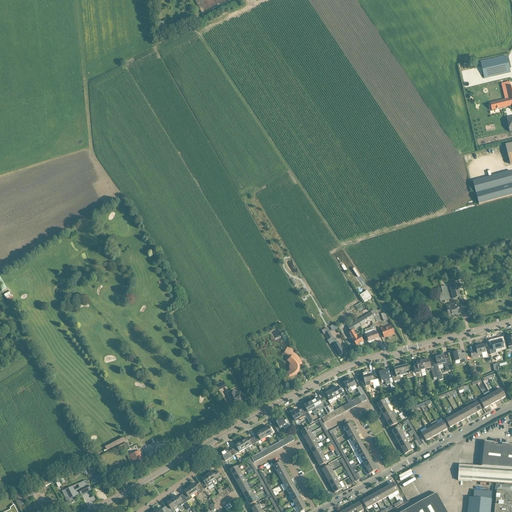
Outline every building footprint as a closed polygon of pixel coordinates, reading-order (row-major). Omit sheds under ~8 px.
[(480,62),(484,78),(510,72),(506,56),(480,62)] [(510,99),(490,104),(492,111),(511,106),(511,107),(511,86),(507,88),(510,99)] [(511,172),(511,171),(497,175),(503,198),(511,195),(511,172)] [(497,175),(484,178),(490,201),(503,198),(497,175)] [(484,178),(473,182),(479,204),(490,201),(484,178)] [(450,286),(452,294),(453,298),(461,296),(459,292),(457,284),(450,286)] [(360,296),(364,303),(372,298),(367,291),(360,296)] [(446,314),(448,313),(449,316),(460,313),(458,305),(454,306),(453,305),(446,306),(447,309),(445,309),(444,310),(444,311),(445,313),(445,314),(446,314)] [(374,318),(375,321),(376,323),(380,321),(378,318),(380,317),(378,314),(377,314),(374,309),(370,312),(371,313),(373,315),(374,318)] [(371,313),(358,321),(361,326),(374,318),(371,313)] [(361,326),(358,321),(347,327),(351,332),(349,333),(350,336),(349,336),(352,341),(353,340),(356,346),(360,344),(360,345),(361,345),(363,343),(363,342),(361,338),(360,336),(357,338),(352,331),(361,326)] [(385,330),(384,327),(381,329),(384,338),(394,334),(392,329),(392,327),(385,330)] [(379,338),(375,329),(364,333),(366,336),(369,342),(379,338)] [(329,331),(325,334),(328,340),(327,341),(330,344),(332,343),(335,341),(333,337),(329,331)] [(332,343),(337,351),(338,353),(337,353),(338,354),(339,356),(344,353),(340,346),(341,346),(340,345),(340,346),(337,340),(332,343)] [(492,346),(489,347),(491,355),(496,353),(495,350),(503,348),(502,340),(491,343),(492,346)] [(470,352),(471,357),(472,358),(482,355),(481,353),(486,352),(484,345),(476,347),(476,350),(470,352)] [(453,353),(454,358),(455,362),(461,360),(462,363),(468,362),(466,354),(462,355),(461,351),(453,353)] [(435,371),(437,377),(438,383),(440,383),(439,381),(442,380),(442,379),(441,373),(439,372),(438,366),(443,365),(445,367),(448,366),(451,365),(451,363),(449,358),(445,360),(444,356),(439,357),(438,356),(437,357),(435,358),(436,361),(433,362),(435,371)] [(298,367),(298,366),(298,365),(297,364),(297,363),(296,362),(296,361),(295,361),(295,360),(294,359),(293,359),(292,358),(288,361),(289,361),(290,362),(291,362),(291,363),(292,364),(292,365),(292,366),(292,367),(292,368),(292,369),(292,370),(291,371),(291,372),(290,372),(290,373),(289,373),(288,373),(288,374),(290,378),(291,377),(292,377),(293,376),(294,375),(295,375),(296,374),(297,373),(298,372),(298,371),(298,370),(299,369),(299,368),(298,367)] [(429,359),(422,361),(425,370),(429,369),(429,371),(431,371),(429,359)] [(416,363),(416,364),(413,364),(414,367),(416,376),(420,375),(419,374),(421,373),(422,374),(425,373),(425,370),(422,361),(416,363)] [(407,365),(401,367),(403,375),(406,375),(407,379),(415,377),(414,371),(409,372),(407,365)] [(403,375),(401,367),(394,369),(395,372),(394,373),(391,373),(394,382),(401,380),(400,376),(403,375)] [(387,370),(379,372),(381,381),(385,380),(386,385),(390,384),(387,370)] [(373,381),(371,376),(371,374),(363,376),(365,383),(370,382),(371,386),(373,385),(374,389),(380,388),(378,379),(373,381)] [(357,388),(355,386),(356,386),(352,379),(352,380),(349,381),(349,380),(343,383),(346,388),(347,387),(349,389),(347,390),(349,393),(352,392),(352,391),(357,388)] [(225,387),(222,382),(216,385),(219,390),(225,387)] [(338,387),(332,390),(336,397),(340,395),(341,398),(345,396),(343,393),(342,394),(338,387)] [(501,389),(496,392),(500,400),(505,397),(501,389)] [(234,406),(234,407),(234,406),(244,401),(244,400),(246,399),(244,396),(242,397),(240,394),(240,393),(236,395),(233,390),(227,393),(230,399),(234,406)] [(336,397),(332,390),(326,394),(329,400),(328,401),(330,404),(334,402),(332,399),(336,397)] [(496,392),(490,395),(495,403),(500,400),(496,392)] [(490,395),(485,398),(490,406),(495,403),(490,395)] [(318,398),(312,402),(316,410),(319,408),(319,407),(322,405),(318,398)] [(490,406),(485,398),(480,401),(484,409),(490,406)] [(377,404),(380,410),(388,406),(385,400),(377,404)] [(307,418),(306,418),(310,424),(314,422),(309,414),(308,413),(312,411),(313,415),(317,413),(316,410),(312,402),(304,406),(306,409),(303,411),(307,418)] [(477,402),(472,405),(476,413),(482,410),(477,402)] [(472,405),(467,408),(471,416),(476,413),(472,405)] [(380,410),(383,416),(391,412),(388,406),(380,410)] [(467,408),(461,411),(466,419),(471,416),(467,408)] [(307,418),(303,411),(302,411),(303,412),(300,414),(297,410),(290,414),(295,422),(299,419),(300,421),(306,418),(307,418)] [(461,411),(456,414),(460,422),(466,419),(461,411)] [(383,416),(386,422),(394,418),(391,412),(383,416)] [(456,414),(451,417),(455,425),(460,422),(456,414)] [(455,425),(451,417),(445,420),(450,428),(455,425)] [(284,430),(291,427),(287,420),(286,420),(287,421),(285,422),(282,418),(276,422),(277,425),(274,427),(278,433),(281,432),(280,430),(283,428),(284,430)] [(394,418),(386,422),(390,428),(397,423),(394,418)] [(443,421),(438,424),(442,432),(447,429),(443,421)] [(343,428),(347,434),(354,429),(351,423),(346,426),(343,428)] [(438,424),(432,427),(437,435),(442,432),(438,424)] [(268,426),(262,430),(267,437),(273,433),(272,431),(273,430),(271,428),(270,428),(268,426)] [(300,431),(304,437),(312,433),(308,427),(300,431)] [(392,431),(395,437),(403,433),(399,427),(392,431)] [(432,427),(427,430),(431,438),(437,435),(432,427)] [(347,434),(350,439),(358,435),(354,429),(347,434)] [(258,435),(253,438),(256,443),(267,437),(262,430),(256,433),(258,435)] [(431,438),(427,430),(422,433),(426,441),(431,438)] [(304,437),(307,443),(315,439),(312,433),(304,437)] [(395,437),(398,443),(406,439),(403,433),(395,437)] [(350,439),(353,445),(361,441),(358,435),(350,439)] [(248,438),(242,442),(246,449),(247,452),(251,450),(249,447),(256,443),(253,438),(249,440),(248,438)] [(307,443),(310,449),(318,445),(315,439),(307,443)] [(398,443),(401,449),(409,444),(406,439),(398,443)] [(353,445),(356,451),(364,447),(361,441),(353,445)] [(237,447),(233,450),(235,455),(246,449),(242,442),(235,445),(237,447)] [(511,445),(482,442),(479,466),(459,465),(458,481),(511,484),(511,445)] [(409,444),(401,449),(405,455),(412,450),(409,444)] [(310,449),(313,455),(321,450),(318,445),(310,449)] [(356,451),(360,457),(367,452),(364,447),(356,451)] [(235,455),(233,450),(229,452),(228,450),(221,453),(223,457),(220,459),(222,463),(232,457),(235,455)] [(313,455),(316,461),(324,456),(321,450),(313,455)] [(135,469),(142,465),(145,464),(140,451),(129,456),(135,469)] [(360,457),(363,463),(371,458),(367,452),(360,457)] [(324,456),(316,461),(320,467),(328,462),(324,456)] [(363,463),(366,468),(374,464),(371,458),(363,463)] [(273,466),(277,472),(284,468),(281,462),(273,466)] [(374,464),(366,468),(369,474),(377,470),(374,464)] [(93,472),(97,481),(99,486),(104,483),(104,482),(107,481),(100,467),(97,469),(96,465),(88,469),(90,473),(93,472)] [(230,471),(233,477),(241,472),(238,466),(230,471)] [(322,470),(325,476),(333,472),(329,466),(322,470)] [(277,472),(280,478),(288,474),(284,468),(277,472)] [(212,472),(207,476),(211,482),(213,484),(216,482),(222,478),(217,471),(217,472),(214,475),(212,472)] [(233,477),(236,482),(244,478),(241,472),(233,477)] [(325,476),(328,482),(336,477),(333,472),(325,476)] [(280,478),(283,484),(291,480),(288,474),(280,478)] [(203,482),(200,484),(204,490),(210,486),(213,484),(211,482),(207,476),(202,479),(203,482)] [(328,482),(331,488),(339,483),(336,477),(328,482)] [(236,482),(240,488),(247,484),(244,478),(236,482)] [(283,484),(286,490),(294,485),(291,480),(283,484)] [(85,481),(64,490),(69,500),(77,496),(77,495),(80,493),(81,495),(90,490),(85,481)] [(339,483),(331,488),(335,493),(342,489),(339,483)] [(394,483),(389,486),(393,494),(398,491),(394,483)] [(195,484),(189,488),(194,494),(198,491),(200,494),(205,491),(204,490),(200,484),(196,487),(195,484)] [(240,488),(243,494),(251,490),(247,484),(240,488)] [(495,511),(494,511),(511,511),(511,502),(511,503),(511,501),(511,485),(496,484),(495,489),(495,491),(496,491),(495,504),(495,511)] [(286,490),(290,496),(297,491),(294,485),(286,490)] [(389,486),(383,489),(388,497),(393,494),(389,486)] [(26,490),(25,490),(24,491),(22,487),(12,491),(14,495),(14,496),(19,507),(21,511),(36,511),(43,509),(41,505),(36,507),(36,506),(25,511),(22,506),(26,504),(25,502),(30,500),(26,490)] [(186,494),(183,496),(187,502),(192,498),(191,496),(194,494),(189,488),(184,491),(186,494)] [(383,489),(378,492),(382,500),(388,497),(383,489)] [(243,494),(246,500),(254,495),(251,490),(243,494)] [(473,498),(469,497),(467,511),(489,511),(492,492),(474,490),(473,498)] [(290,496),(293,501),(301,497),(297,491),(290,496)] [(378,492),(373,495),(377,503),(382,500),(378,492)] [(446,511),(437,493),(404,511),(446,511)] [(254,495),(246,500),(249,506),(257,501),(254,495)] [(373,495),(368,498),(372,506),(377,503),(373,495)] [(177,496),(172,500),(178,508),(187,502),(183,496),(179,499),(177,496)] [(293,501),(296,507),(304,503),(301,497),(293,501)] [(372,506),(368,498),(362,501),(367,509),(372,506)] [(169,506),(165,508),(167,511),(172,511),(175,510),(176,511),(177,511),(180,510),(178,508),(172,500),(167,503),(169,506)] [(304,503),(296,507),(298,511),(301,511),(307,509),(304,503)] [(359,503),(354,506),(357,511),(360,511),(364,510),(359,503)]
